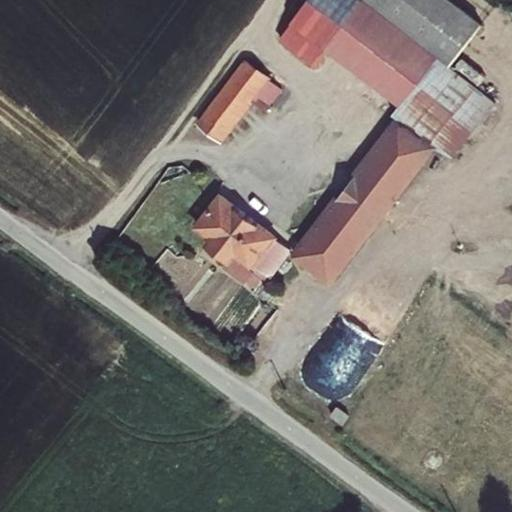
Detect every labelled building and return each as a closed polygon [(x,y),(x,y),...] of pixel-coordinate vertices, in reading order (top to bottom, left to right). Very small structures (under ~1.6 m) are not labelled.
[(328,49),(398,104),(431,61),(435,55),(364,0),(308,0),(293,22),(328,49)] [(454,0),(364,0),(435,55),(431,61),(439,68),(448,56),(456,62),(486,25),(454,0)] [(328,49),(293,22),(276,43),(310,71),(328,49)] [(246,59),(196,122),(222,144),(254,102),(252,101),(269,79),(270,77),(246,59)] [(252,101),(254,102),(265,112),(283,90),(269,79),(252,101)] [(438,146),(396,117),(351,175),(355,176),(338,198),(335,196),(293,251),(293,258),(331,286),(438,146)] [(236,204),(220,192),(193,227),(207,239),(204,245),(228,262),(224,268),(245,285),(247,282),(255,289),(263,277),(270,282),(293,251),(277,239),(279,237),(262,223),(260,225),(234,206),(236,204)] [(424,283),(471,225),(440,201),(394,258),(424,283)] [(263,277),(255,289),(252,293),(269,304),(280,289),(270,282),(263,277)] [(350,416),(337,407),(331,416),(343,425),(350,416)]
